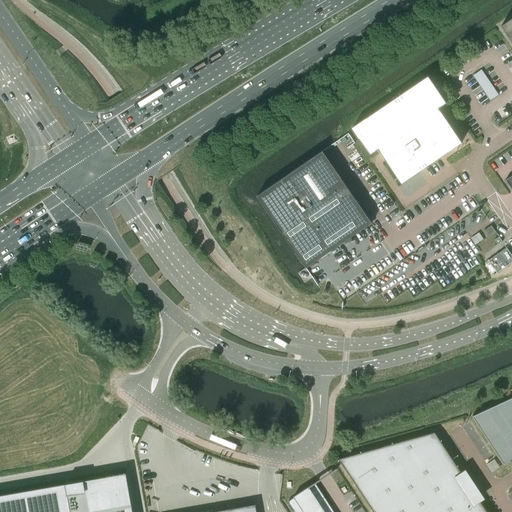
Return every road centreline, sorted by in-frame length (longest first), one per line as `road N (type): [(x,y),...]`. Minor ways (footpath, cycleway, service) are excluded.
road 1 (unclassified): [(323,368),(307,449),(283,454),(244,446),(148,395),(189,325)]
road 2 (trunk): [(159,151),(403,0)]
road 3 (trunk): [(332,0),(88,144)]
road 4 (unclassified): [(511,299),(365,346),(324,345),(250,325)]
road 5 (unclassified): [(323,368),(444,346),(511,316)]
road 6 (secondary): [(88,144),(0,13)]
road 7 (unclassified): [(189,325),(252,357),(323,368)]
road 8 (unclassified): [(511,134),(473,166),(511,228)]
